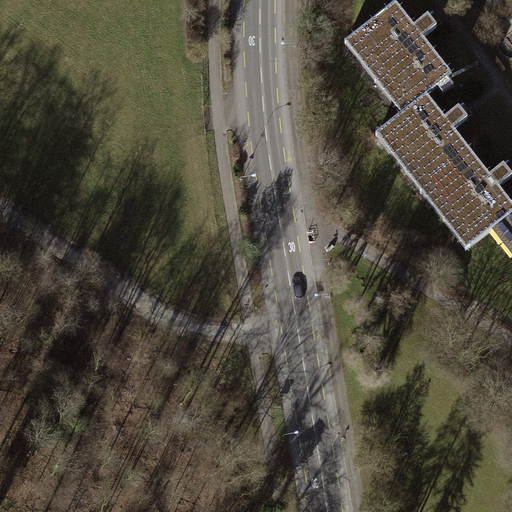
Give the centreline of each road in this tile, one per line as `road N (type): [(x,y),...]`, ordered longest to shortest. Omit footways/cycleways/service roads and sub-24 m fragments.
road 1 (tertiary): [(254,0),(263,156),(322,511)]
road 2 (track): [(291,329),(179,324),(0,199)]
road 3 (track): [(76,511),(87,442),(139,297)]
